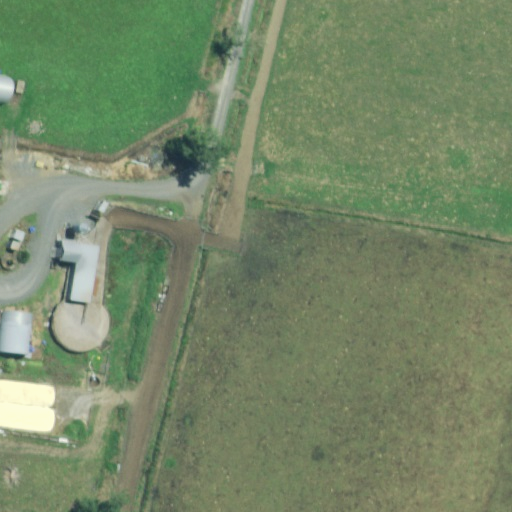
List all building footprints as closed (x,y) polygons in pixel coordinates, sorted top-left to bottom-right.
[(0,76),(0,103),(3,104),(5,96),(7,96),(10,78),(0,76)] [(10,183),(0,181),(0,194),(8,196),(10,183)] [(95,248),(57,240),(53,260),(70,264),(63,300),(84,304),(95,248)] [(108,311),(55,312),(53,316),(53,321),(53,326),(54,331),(56,336),(59,340),(62,344),(66,347),(71,349),(75,351),(80,351),(85,351),(90,350),(95,348),(99,345),(103,342),(106,338),(108,333),(110,328),(110,324),(110,319),(109,314),(108,311)] [(30,315),(4,312),(0,351),(0,352),(26,355),(30,315)]
